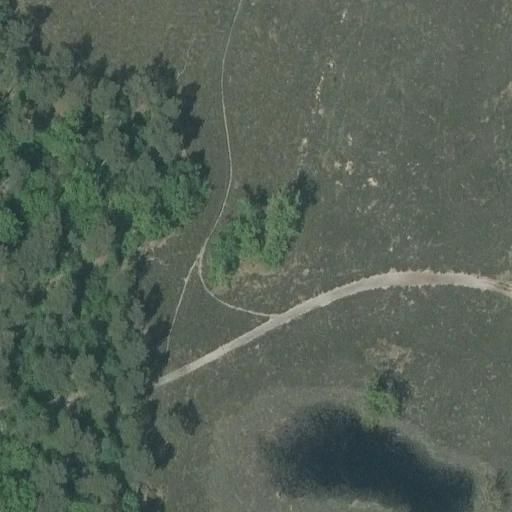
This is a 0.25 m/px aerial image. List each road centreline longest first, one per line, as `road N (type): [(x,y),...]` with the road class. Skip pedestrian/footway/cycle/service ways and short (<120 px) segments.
road 1 (track): [(511,292),(474,280),(397,276),(338,291),(279,319)]
road 2 (track): [(159,381),(0,415)]
road 3 (track): [(279,319),(159,381)]
